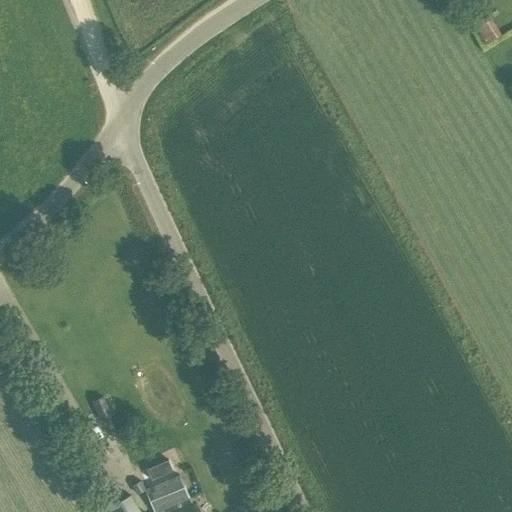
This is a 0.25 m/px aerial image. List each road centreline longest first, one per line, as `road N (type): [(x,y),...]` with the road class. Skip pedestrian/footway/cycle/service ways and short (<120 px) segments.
road 1 (unclassified): [(301,511),(119,119)]
road 2 (unclassified): [(119,119),(169,58),(252,0)]
road 3 (unclassified): [(0,252),(66,191),(119,119)]
road 4 (track): [(119,119),(74,0)]
